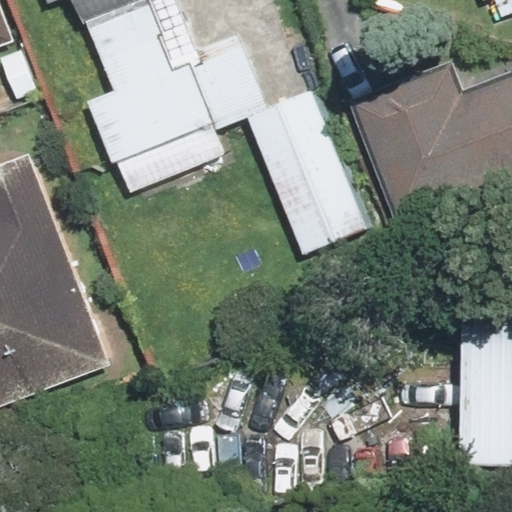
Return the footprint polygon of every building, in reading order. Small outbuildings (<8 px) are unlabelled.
[(0,0),(0,45),(18,40),(3,0),(0,0)] [(149,0),(75,0),(112,90),(84,101),(122,197),(230,154),(191,58),(175,65),(149,0)] [(511,0),(485,0),(495,25),(511,18),(511,0)] [(511,70),(461,88),(454,68),(350,104),(388,214),(511,172),(511,70)] [(374,220),(314,84),(246,115),(306,250),(374,220)] [(0,407),(108,367),(26,149),(0,159),(0,407)] [(511,346),(468,347),(470,454),(511,453),(511,346)]
